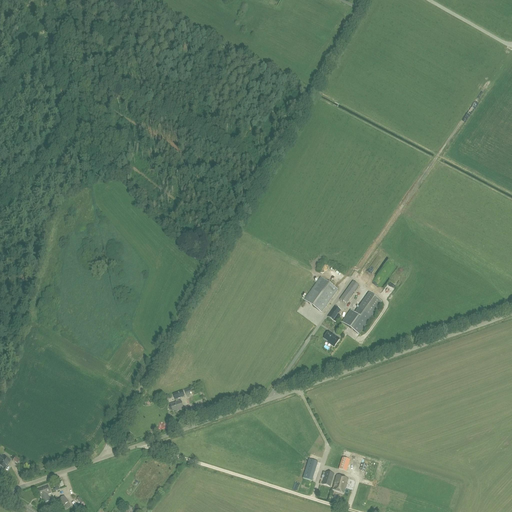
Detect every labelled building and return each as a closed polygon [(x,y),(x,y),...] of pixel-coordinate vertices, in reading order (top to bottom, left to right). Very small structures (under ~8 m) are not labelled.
[(378,279),(382,282),(388,274),(384,271),(378,279)] [(390,298),(402,280),(395,276),(384,294),(390,298)] [(338,290),(321,278),(304,300),(322,313),(338,290)] [(359,286),(353,281),(339,300),(345,304),(359,286)] [(369,294),(357,310),(355,313),(351,310),(342,322),(358,335),(382,303),(369,294)] [(341,310),(335,306),(328,317),(336,323),(341,316),(338,314),(341,310)] [(324,339),(328,342),(329,341),(331,343),(330,344),(334,347),(340,339),(329,332),(324,339)] [(186,396),(192,394),(189,388),(184,390),(186,396)] [(177,412),(184,409),(181,401),(179,402),(178,399),(185,397),(183,391),(173,395),(175,400),(176,403),(170,405),(173,412),(176,411),(177,412)] [(299,435),(308,455),(313,452),(304,433),(299,435)] [(328,466),(356,472),(359,456),(357,456),(356,459),(353,459),(354,455),(348,454),(346,458),(331,454),(328,466)] [(0,466),(4,469),(10,461),(4,457),(3,458),(0,455),(0,466)] [(305,477),(314,479),(318,460),(309,458),(305,477)] [(331,486),(332,483),(334,475),(326,472),(322,485),(330,487),(331,486)] [(344,494),(348,479),(337,475),(334,484),(333,487),(332,490),(344,494)] [(355,479),(353,493),(361,495),(364,481),(355,479)] [(51,493),(48,486),(38,489),(41,497),(42,497),(44,503),(51,501),(49,497),(48,495),(51,493)] [(69,502),(64,497),(59,500),(64,506),(69,502)]
